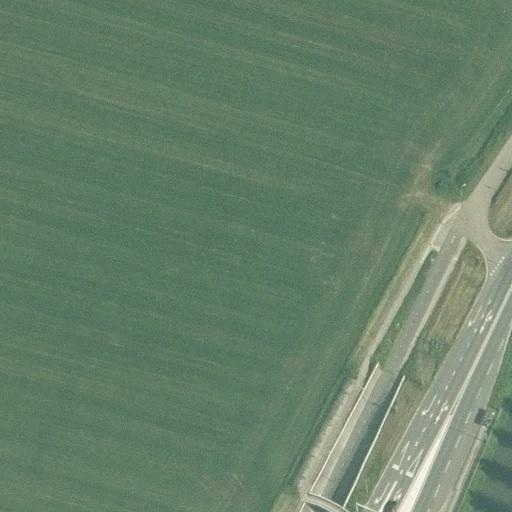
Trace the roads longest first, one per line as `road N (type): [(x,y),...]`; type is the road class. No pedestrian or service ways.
road 1 (primary): [(504,299),(412,487)]
road 2 (unclassified): [(511,263),(462,217),(511,148)]
